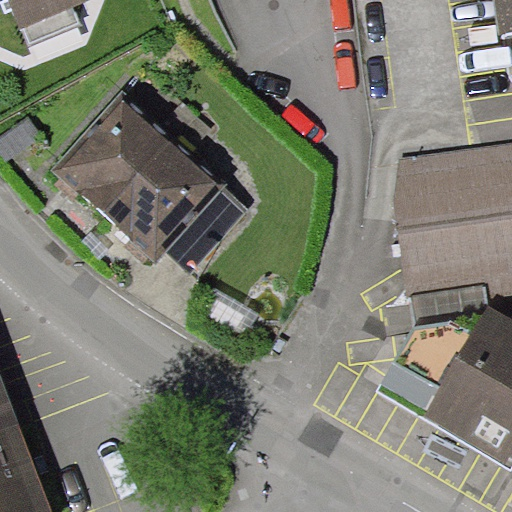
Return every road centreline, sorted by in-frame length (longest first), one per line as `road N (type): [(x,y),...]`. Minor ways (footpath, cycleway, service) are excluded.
road 1 (unknown): [(209,401),(341,290),(362,198),(354,124),(311,0)]
road 2 (residential): [(0,249),(99,331),(360,481)]
